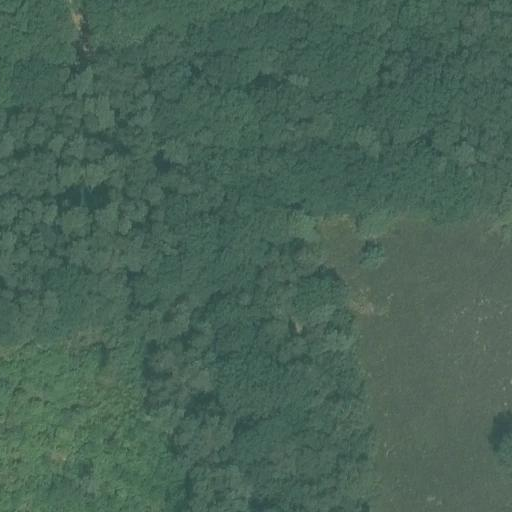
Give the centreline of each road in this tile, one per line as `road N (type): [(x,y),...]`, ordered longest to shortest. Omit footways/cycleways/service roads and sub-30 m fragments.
road 1 (track): [(170,48),(252,511)]
road 2 (track): [(410,0),(0,83)]
